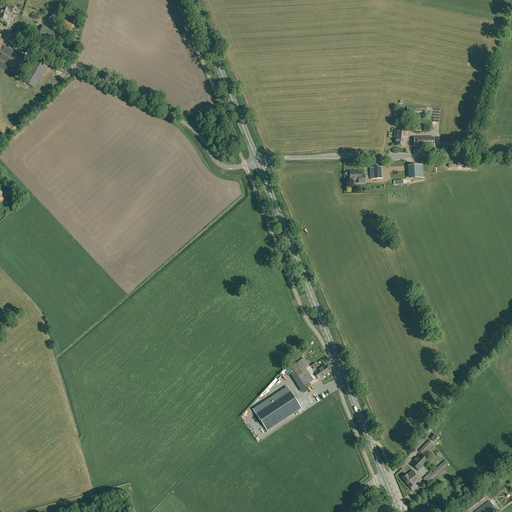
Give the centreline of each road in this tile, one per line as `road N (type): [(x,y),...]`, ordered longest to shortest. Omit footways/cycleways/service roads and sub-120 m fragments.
road 1 (secondary): [(385,477),(256,161)]
road 2 (unclassified): [(245,166),(221,165),(183,122),(0,29)]
road 3 (unclassified): [(256,161),(511,155)]
road 4 (secondary): [(256,161),(192,0)]
